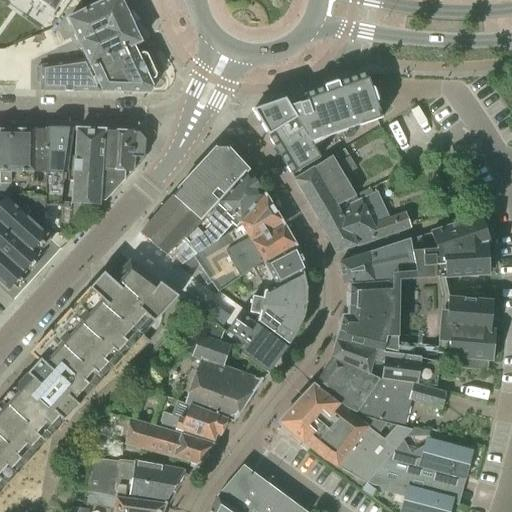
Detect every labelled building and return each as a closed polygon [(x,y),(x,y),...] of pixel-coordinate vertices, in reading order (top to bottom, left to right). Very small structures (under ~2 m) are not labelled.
[(37,84),(41,84),(41,92),(103,93),(91,68),(140,45),(119,0),(109,0),(68,20),(87,61),(42,67),(42,69),(37,69),(37,84)] [(41,0),(64,16),(74,0),(41,0)] [(92,68),(104,93),(154,92),(149,82),(158,78),(147,55),(141,58),(136,48),(92,68)] [(285,101),(252,112),(291,177),(320,159),(307,139),(357,122),(359,127),(382,120),(366,75),(303,97),(304,98),(286,104),(285,101)] [(503,122),(511,115),(511,91),(509,87),(489,102),(503,122)] [(353,146),(360,158),(388,141),(381,129),(353,146)] [(0,198),(11,199),(11,131),(0,131),(0,198)] [(35,131),(11,131),(11,199),(44,199),(44,183),(36,183),(37,173),(41,173),(41,133),(35,133),(35,131)] [(46,131),(45,199),(63,200),(72,132),(46,131)] [(73,204),(99,205),(104,133),(78,131),(73,204)] [(108,132),(103,201),(144,158),(145,141),(138,134),(108,132)] [(173,196),(201,220),(245,170),(225,148),(215,149),(173,196)] [(294,180),(315,217),(354,198),(343,178),(356,170),(344,150),(331,157),(294,180)] [(198,255),(215,243),(216,243),(232,225),(236,229),(240,224),(239,223),(262,198),(261,197),(247,173),(198,227),(168,257),(179,270),(184,264),(197,254),(198,255)] [(317,220),(334,253),(409,227),(404,214),(389,219),(377,192),(358,200),(317,220)] [(251,243),(283,224),(264,195),(261,197),(262,198),(239,223),(240,224),(236,229),(232,225),(216,243),(215,243),(198,255),(197,254),(184,264),(189,272),(198,265),(203,272),(218,293),(239,279),(225,253),(249,239),(251,243)] [(0,285),(7,291),(23,274),(22,273),(50,241),(43,235),(44,199),(11,199),(0,198),(0,285)] [(140,234),(167,256),(201,222),(173,198),(140,234)] [(409,241),(412,260),(413,272),(435,271),(435,273),(444,272),(445,278),(490,275),(488,244),(479,218),(409,241)] [(253,270),(296,247),(283,224),(251,243),(249,239),(225,253),(239,279),(253,271),(252,270),(253,270)] [(409,240),(339,263),(343,285),(408,281),(404,261),(412,260),(409,241),(409,240)] [(253,270),(265,292),(303,274),(303,273),(307,273),(296,247),(253,270)] [(0,404),(0,492),(178,297),(129,262),(112,281),(103,274),(41,343),(49,350),(0,404)] [(258,322),(289,346),(300,328),(305,314),(307,300),(307,291),(303,273),(303,274),(265,292),(264,292),(262,303),(253,301),(253,303),(250,316),(259,318),(258,322)] [(349,318),(349,320),(345,319),(341,319),(335,343),(375,353),(381,354),(383,342),(388,320),(390,320),(391,298),(385,298),(386,284),(350,286),(349,318)] [(492,358),(495,358),(496,358),(498,336),(497,336),(494,336),(494,332),(490,332),(491,323),(498,324),(499,308),(491,307),(491,303),(448,300),(446,328),(440,328),(438,347),(383,342),(381,354),(385,356),(416,360),(452,366),(452,370),(488,373),(489,361),(492,362),(492,358)] [(223,326),(230,316),(210,302),(203,312),(223,326)] [(251,333),(235,322),(227,332),(239,341),(239,345),(245,349),(241,355),(266,374),(286,348),(257,326),(251,333)] [(192,357),(202,361),(186,405),(234,423),(262,382),(223,368),(230,348),(199,337),(192,357)] [(335,343),(331,358),(369,374),(375,353),(335,343)] [(375,353),(369,374),(382,380),(399,382),(415,386),(416,360),(385,356),(381,354),(375,353)] [(382,380),(369,374),(331,358),(333,359),(314,386),(349,413),(387,423),(401,428),(405,412),(409,401),(440,410),(444,394),(415,387),(415,386),(399,382),(382,380)] [(312,388),(280,425),(323,459),(366,481),(410,431),(395,427),(384,440),(346,413),(312,388)] [(161,423),(177,429),(176,429),(216,443),(220,438),(227,421),(178,404),(174,417),(165,414),(161,423)] [(125,445),(198,466),(213,445),(132,422),(125,445)] [(380,469),(439,485),(445,486),(448,474),(462,477),(468,454),(427,443),(421,464),(391,456),(380,469)] [(74,490),(88,492),(116,497),(166,505),(185,472),(135,463),(135,465),(85,460),(79,474),(74,490)] [(302,511),(240,466),(217,499),(236,511),(302,511)] [(402,511),(446,511),(449,501),(435,498),(439,485),(380,469),(367,485),(381,489),(382,486),(407,493),(402,511)] [(116,497),(88,492),(86,504),(114,509),(113,511),(163,511),(166,505),(116,497)] [(236,511),(217,499),(210,511),(236,511)]
